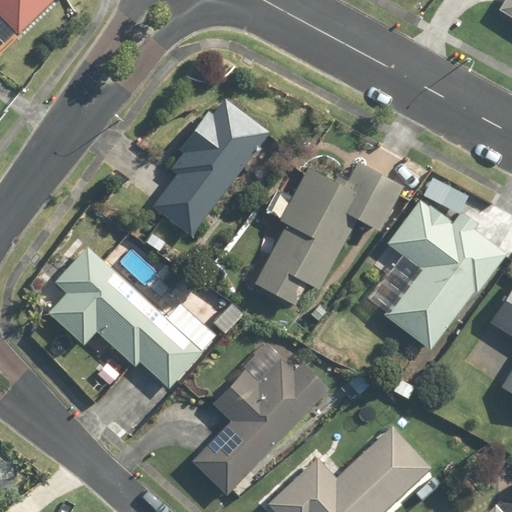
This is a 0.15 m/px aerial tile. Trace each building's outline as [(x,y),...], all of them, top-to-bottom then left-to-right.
[(0,0),(0,16),(15,31),(17,34),(51,0),(0,0)] [(511,20),(511,0),(498,0),(493,9),(511,20)] [(175,145),(177,147),(184,152),(172,168),(178,173),(152,208),(188,235),(267,132),(224,99),(210,119),(200,112),(175,145)] [(305,169),(289,198),(278,219),(276,222),(280,224),(248,283),(291,307),(304,282),(315,289),(352,222),(375,234),(399,189),(353,164),(343,182),(332,176),(329,182),(305,169)] [(450,223),(417,198),(384,242),(419,269),(384,316),(427,349),(471,291),(476,294),(506,255),(472,230),(476,225),(458,212),(450,223)] [(167,389),(202,351),(215,336),(193,316),(179,331),(178,332),(84,247),(42,294),(53,305),(45,314),(82,347),(93,335),(130,369),(137,361),(167,389)] [(511,289),(466,358),(501,382),(498,387),(511,397),(511,289)] [(64,336),(51,349),(70,368),(83,355),(64,336)] [(228,422),(193,458),(187,464),(222,497),(327,389),(298,362),(290,371),(277,359),(255,381),(241,368),(208,403),(228,422)] [(261,510),(263,511),(379,511),(427,467),(388,426),(334,478),(315,458),(261,510)]
